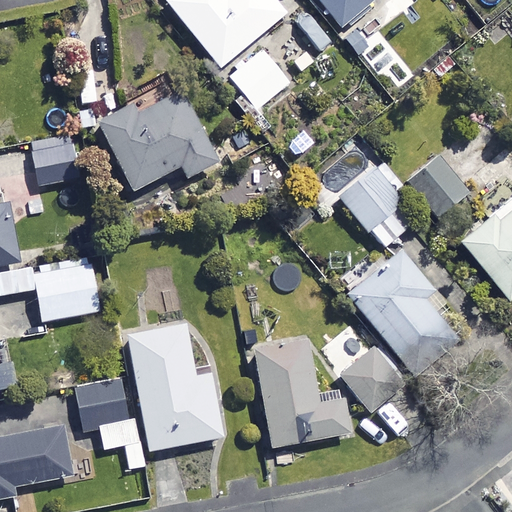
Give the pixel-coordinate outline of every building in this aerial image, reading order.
[(163,0),(161,3),(216,69),(284,13),(272,0),(163,0)] [(312,0),(336,28),(368,2),(366,0),(312,0)] [(369,45),(354,23),(336,36),(351,58),(369,45)] [(325,44),(315,31),(289,54),(278,42),(269,50),(290,74),(325,44)] [(286,87),(261,54),(228,79),(253,111),(286,87)] [(341,110),(313,79),(291,99),(318,130),(341,110)] [(210,165),(174,95),(128,119),(123,109),(91,126),(126,193),(174,168),(180,181),(210,165)] [(78,180),(73,146),(29,153),(34,186),(78,180)] [(464,194),(435,160),(405,185),(433,219),(464,194)] [(411,219),(364,170),(333,199),(380,249),(411,219)] [(332,200),(313,178),(297,192),(316,214),(332,200)] [(511,293),(511,197),(455,243),(503,301),(511,293)] [(0,205),(0,266),(15,264),(4,204),(0,205)] [(315,220),(302,207),(285,224),(297,237),(315,220)] [(426,292),(393,250),(341,292),(399,365),(442,331),(416,299),(426,292)] [(94,313),(85,260),(0,274),(0,295),(32,291),(37,322),(94,313)] [(125,376),(140,453),(218,438),(206,374),(190,377),(180,325),(118,337),(125,376)] [(312,404),(300,340),(246,350),(265,450),(345,434),(338,399),(312,404)] [(400,386),(370,348),(334,377),(365,415),(400,386)] [(140,453),(125,376),(70,387),(79,432),(96,429),(100,450),(122,445),(126,469),(143,466),(140,453)] [(67,477),(58,427),(0,438),(0,499),(11,498),(9,488),(67,477)]
